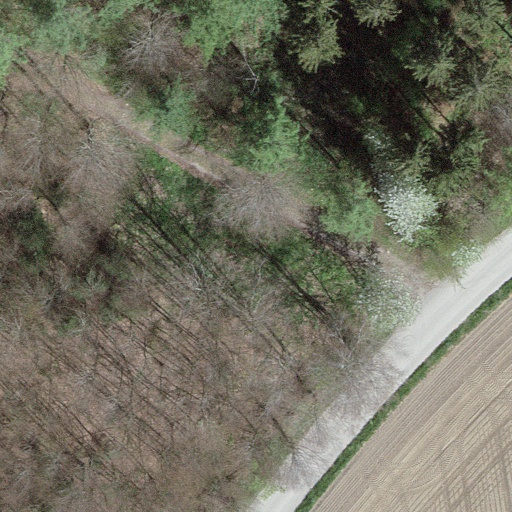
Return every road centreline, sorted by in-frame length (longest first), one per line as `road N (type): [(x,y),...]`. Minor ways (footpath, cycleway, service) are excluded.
road 1 (track): [(446,306),(0,69)]
road 2 (residential): [(511,251),(446,306),(262,511)]
